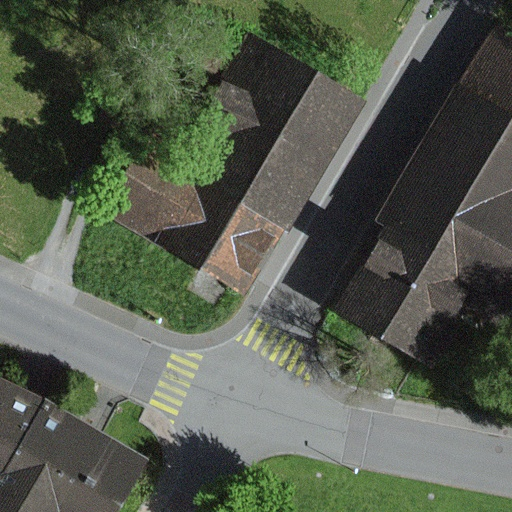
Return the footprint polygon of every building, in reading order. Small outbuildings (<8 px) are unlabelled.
[(511,30),(498,22),(460,84),(511,114),(511,30)] [(248,299),(364,102),(266,45),(241,89),(226,80),(200,124),(215,133),(197,165),(149,137),(104,215),(248,299)] [(391,225),(342,307),(434,362),(467,307),(502,328),(511,311),(511,114),(460,84),(380,218),(391,225)] [(0,501),(0,502),(48,408),(0,384),(0,501)] [(0,501),(0,511),(117,511),(146,462),(89,431),(48,408),(0,502),(0,501)]
